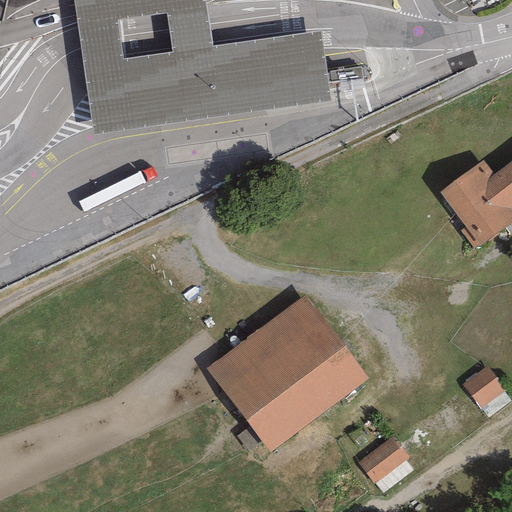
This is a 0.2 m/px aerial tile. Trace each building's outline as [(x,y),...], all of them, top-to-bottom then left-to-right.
[(203,0),(73,0),(75,14),(81,53),(93,135),(329,101),(318,31),(211,47),(208,27),(203,0)] [(486,161),(438,195),(478,252),(511,227),(511,165),(497,176),(486,161)] [(205,370),(263,451),(363,380),(305,298),(205,370)] [(505,395),(489,370),(463,387),(479,412),(505,395)] [(392,438),(358,464),(373,484),(408,458),(392,438)]
